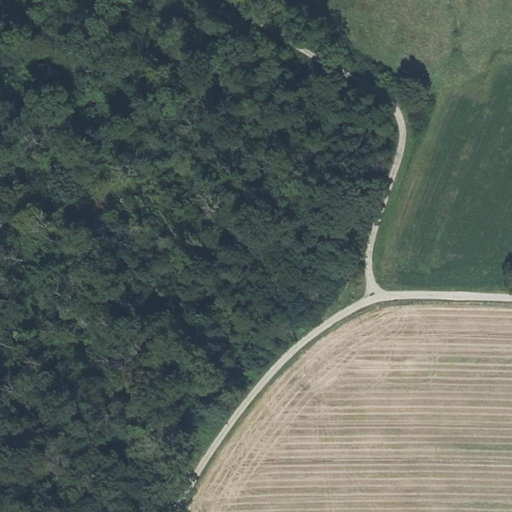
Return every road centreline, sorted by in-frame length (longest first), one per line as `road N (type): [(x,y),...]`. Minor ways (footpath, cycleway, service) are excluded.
road 1 (track): [(511,296),(411,294),(351,308),(250,395),(174,511)]
road 2 (track): [(229,0),(397,102),(404,129),(366,258),(376,297)]
